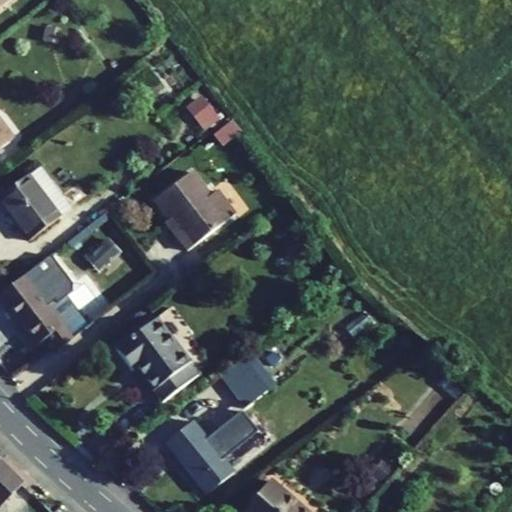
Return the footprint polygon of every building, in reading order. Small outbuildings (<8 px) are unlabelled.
[(45,27),(43,37),(58,41),(60,30),(45,27)] [(202,101),(190,110),(199,122),(211,113),(202,101)] [(214,135),(222,145),(239,132),(231,122),(214,135)] [(0,124),(0,147),(11,139),(0,124)] [(26,175),(0,195),(0,203),(28,240),(70,207),(39,167),(27,177),(26,175)] [(179,233),(175,236),(187,252),(235,215),(216,191),(210,196),(191,173),(155,201),(179,233)] [(306,253),(297,241),(289,247),(286,254),(290,260),(298,259),(306,253)] [(116,255),(104,242),(85,260),(98,272),(116,255)] [(67,278),(49,255),(0,293),(0,303),(33,347),(45,339),(55,352),(73,339),(42,299),(49,294),(51,297),(67,285),(67,278)] [(116,350),(132,371),(136,368),(163,402),(198,375),(155,319),(116,350)] [(275,350),(262,359),(270,369),(282,360),(275,350)] [(243,359),(267,391),(275,384),(251,353),(243,359)] [(243,359),(220,377),(244,408),(267,391),(243,359)] [(191,423),(165,444),(205,494),(232,472),(191,423)] [(354,490),(366,500),(394,466),(383,457),(354,490)] [(0,504),(22,483),(0,461),(0,504)] [(304,511),(271,482),(244,511),(304,511)]
